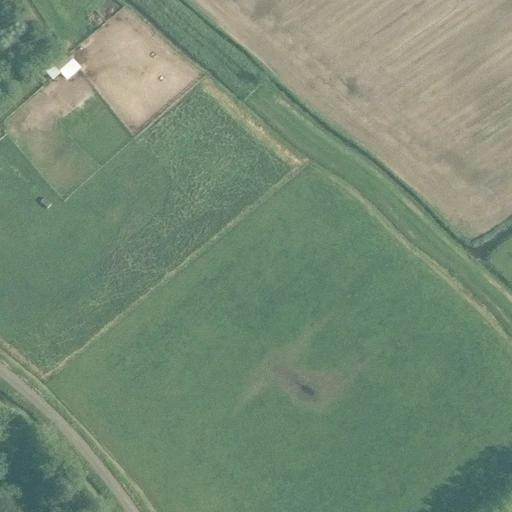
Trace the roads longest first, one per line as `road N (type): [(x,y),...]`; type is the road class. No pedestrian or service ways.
road 1 (track): [(511,312),(369,183),(319,153),(154,0)]
road 2 (unclassified): [(129,511),(59,426),(0,373)]
